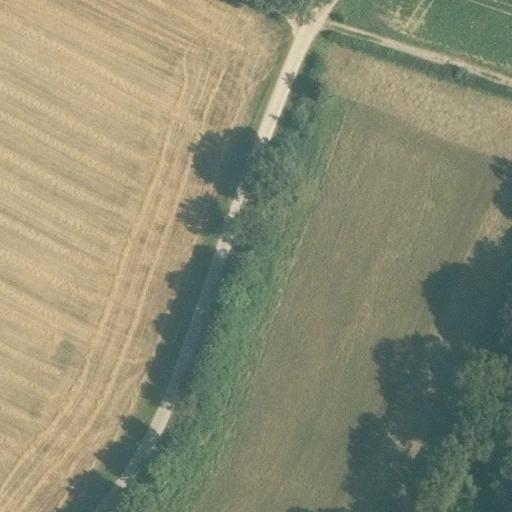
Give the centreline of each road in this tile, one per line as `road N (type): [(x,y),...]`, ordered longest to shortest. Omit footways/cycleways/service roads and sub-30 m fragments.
road 1 (unclassified): [(102,511),(142,463),(301,41),(331,0)]
road 2 (track): [(511,83),(312,25)]
